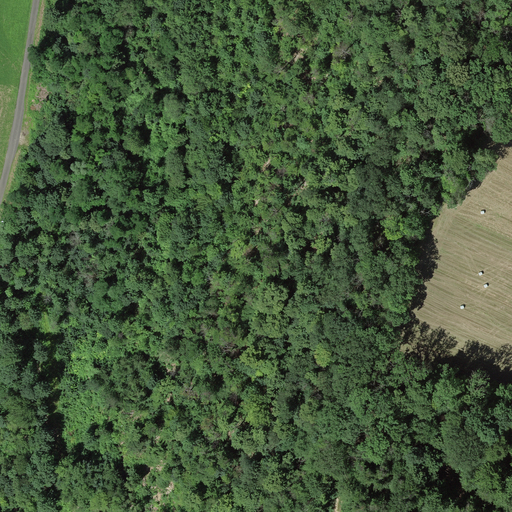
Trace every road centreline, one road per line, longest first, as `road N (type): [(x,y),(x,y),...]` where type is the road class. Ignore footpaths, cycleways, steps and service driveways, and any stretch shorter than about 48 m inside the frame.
road 1 (track): [(335,511),(413,266),(450,193)]
road 2 (track): [(35,0),(27,89),(0,207)]
